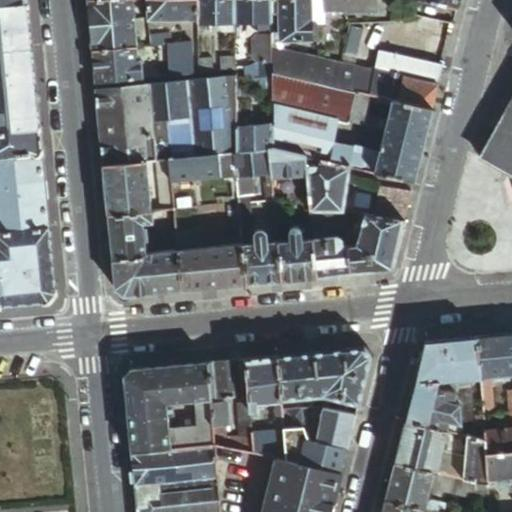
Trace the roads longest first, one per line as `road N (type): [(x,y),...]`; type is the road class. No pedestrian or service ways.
road 1 (residential): [(59,0),(94,333)]
road 2 (residential): [(412,302),(94,333)]
road 3 (residential): [(487,0),(412,302)]
road 4 (residential): [(412,302),(359,511)]
road 5 (residential): [(94,333),(111,511)]
